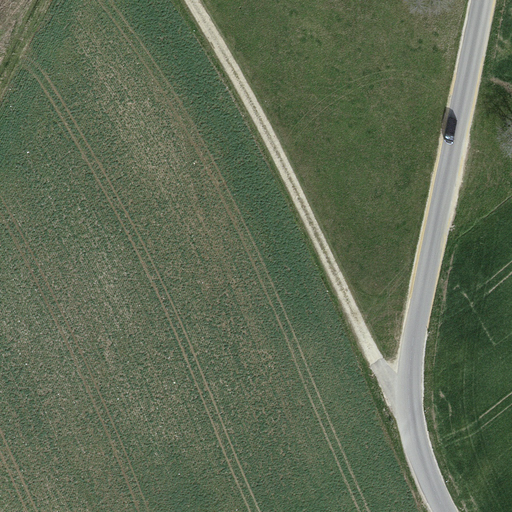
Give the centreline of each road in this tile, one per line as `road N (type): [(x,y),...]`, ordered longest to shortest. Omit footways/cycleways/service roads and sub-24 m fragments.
road 1 (unclassified): [(442,511),(411,438),(405,365),(478,0)]
road 2 (track): [(405,404),(386,383),(255,117),(184,0)]
